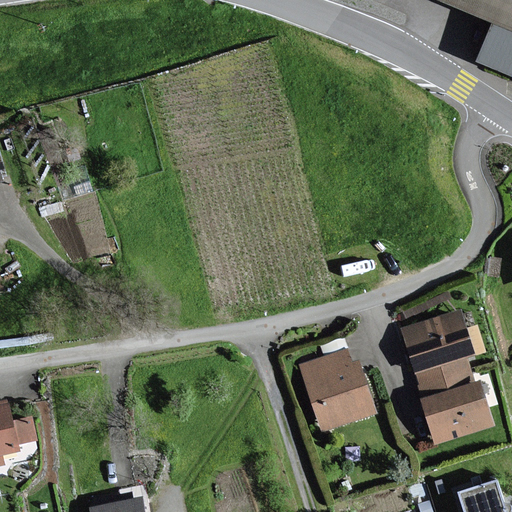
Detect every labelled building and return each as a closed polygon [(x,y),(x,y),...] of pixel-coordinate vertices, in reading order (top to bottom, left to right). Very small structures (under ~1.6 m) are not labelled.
[(511,0),(446,0),(498,22),(482,57),(511,70),(511,0)] [(464,309),(403,328),(417,372),(468,356),(477,353),(464,309)] [(349,350),(303,365),(325,428),(377,411),(360,362),(353,364),(349,350)] [(425,398),(476,383),(468,356),(417,372),(425,398)] [(482,381),(476,383),(425,398),(438,441),(495,424),(482,381)] [(0,406),(0,464),(5,464),(3,454),(21,450),(20,443),(37,439),(32,416),(13,420),(10,404),(0,406)] [(510,511),(499,478),(461,491),(467,511),(510,511)] [(147,511),(145,497),(94,507),(94,511),(147,511)]
